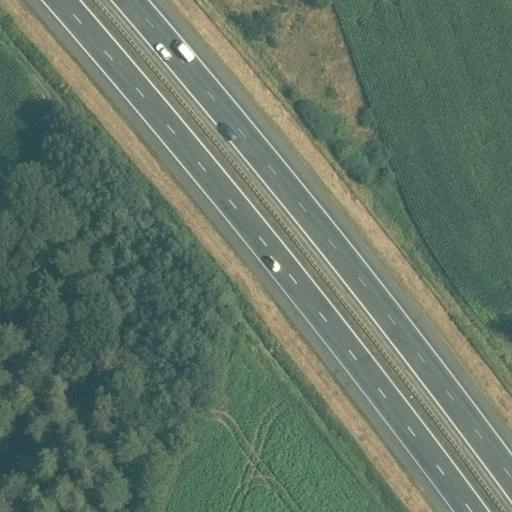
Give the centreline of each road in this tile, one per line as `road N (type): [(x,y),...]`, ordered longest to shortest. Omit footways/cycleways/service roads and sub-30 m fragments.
road 1 (motorway): [(59,0),(469,511)]
road 2 (motorway): [(511,480),(130,0)]
